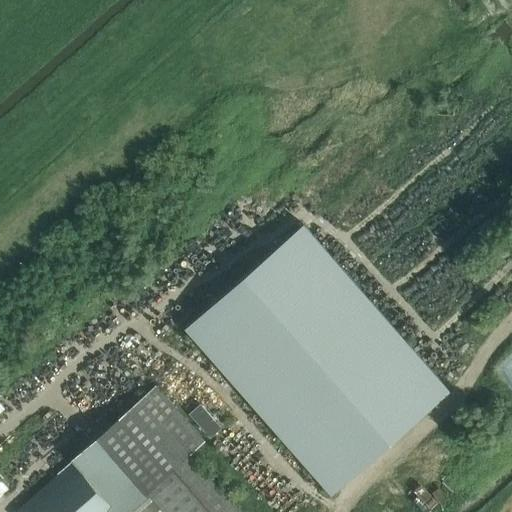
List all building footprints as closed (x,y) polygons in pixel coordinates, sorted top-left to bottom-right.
[(478,136),(502,120),(496,112),(473,128),(478,136)] [(224,221),(233,236),(252,224),(242,209),(224,221)] [(185,328),(332,494),(451,390),(304,223),(185,328)] [(142,374),(150,367),(129,344),(121,352),(142,374)] [(157,385),(18,510),(20,511),(241,511),(191,454),(206,441),(157,385)] [(0,386),(0,405),(10,397),(0,386)] [(209,436),(221,426),(200,402),(188,412),(209,436)] [(0,496),(10,488),(0,476),(0,496)]
